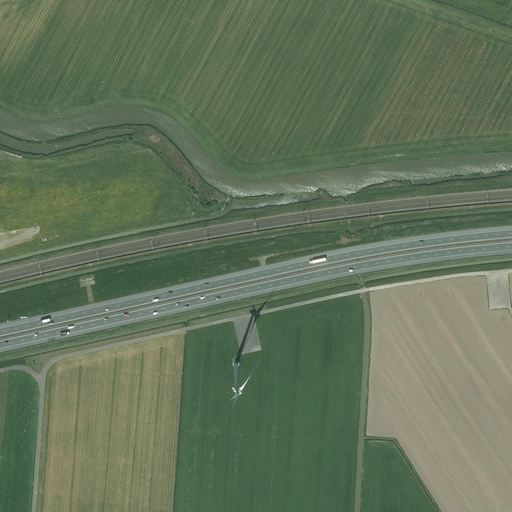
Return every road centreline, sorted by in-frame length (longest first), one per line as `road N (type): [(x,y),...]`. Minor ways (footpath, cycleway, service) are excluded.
road 1 (motorway): [(0,345),(331,271),(511,246)]
road 2 (motorway): [(511,234),(352,254),(0,332)]
